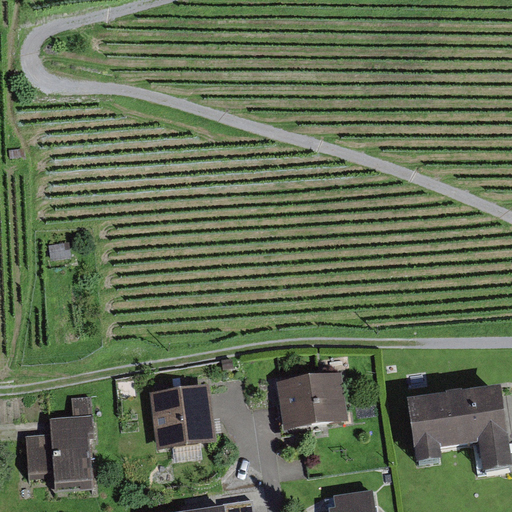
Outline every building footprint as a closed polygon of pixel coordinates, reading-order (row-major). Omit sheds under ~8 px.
[(21,156),(7,156),(7,165),(21,165),(21,156)] [(242,225),(224,224),(223,238),(241,239),(242,225)] [(76,248),(53,253),(56,269),(79,264),(76,248)] [(345,383),(282,391),(288,438),(319,434),(319,429),(350,425),(345,383)] [(214,396),(156,403),(162,455),(221,448),(214,396)] [(446,406),(407,412),(417,474),(438,471),(436,457),(482,451),(486,477),(511,473),(511,433),(507,398),(463,404),(463,401),(446,403),(446,406)] [(58,438),(35,440),(37,480),(58,479),(59,495),(94,493),(92,441),(98,440),(96,401),(77,402),(78,422),(57,423),(58,438)] [(380,511),(378,496),(338,501),(339,511),(380,511)]
